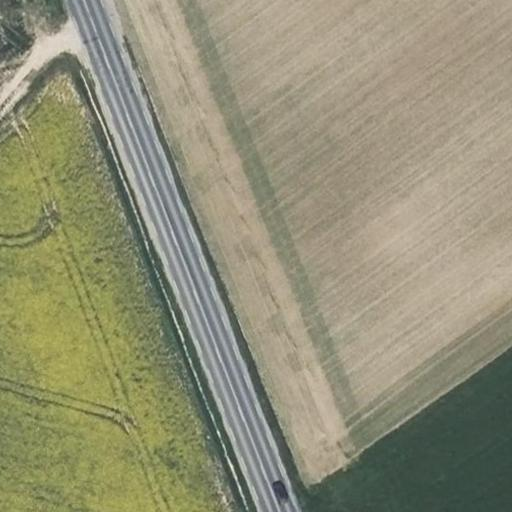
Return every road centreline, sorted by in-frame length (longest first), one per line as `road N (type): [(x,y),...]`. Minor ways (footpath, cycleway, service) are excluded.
road 1 (secondary): [(79,0),(278,511)]
road 2 (track): [(66,0),(88,23),(0,96)]
